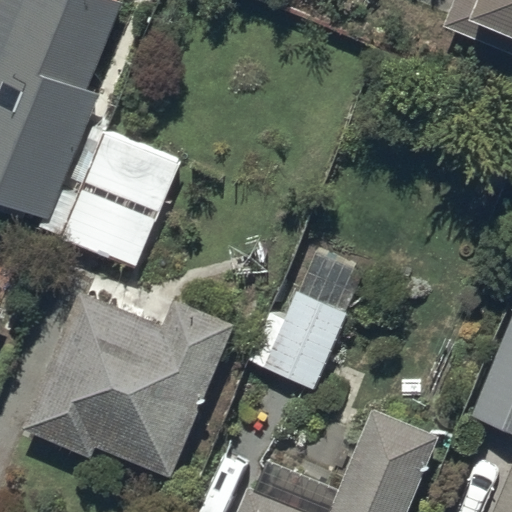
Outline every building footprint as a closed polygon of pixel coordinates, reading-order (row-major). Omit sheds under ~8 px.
[(0,195),(53,217),(104,92),(91,87),(126,2),(121,0),(2,0),(0,7),(0,195)] [(511,0),(458,0),(448,25),(511,50),(511,0)] [(65,237),(140,267),(184,161),(108,130),(65,237)] [(101,445),(176,476),(240,323),(179,298),(168,324),(85,289),(28,427),(97,456),(101,445)] [(252,359),(318,388),(352,312),(301,290),(288,319),(273,313),(252,359)] [(0,329),(9,308),(0,304),(0,329)] [(511,327),(476,415),(511,429),(511,327)] [(241,511),(412,511),(445,436),(378,408),(333,511),(314,511),(253,486),(241,511)] [(511,511),(511,476),(497,511),(511,511)]
